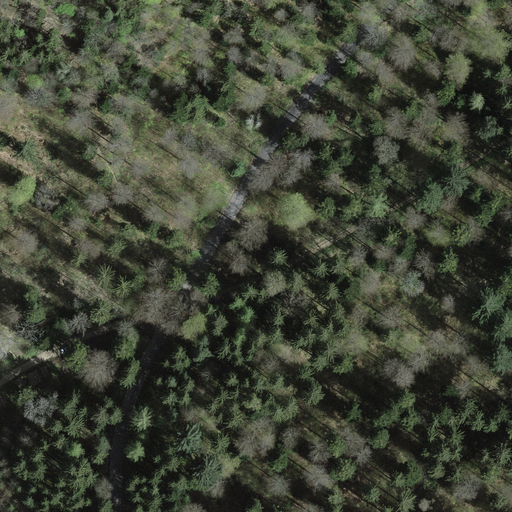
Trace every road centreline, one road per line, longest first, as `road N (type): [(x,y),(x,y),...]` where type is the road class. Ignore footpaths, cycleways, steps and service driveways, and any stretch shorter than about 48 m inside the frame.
road 1 (tertiary): [(117,511),(120,429),(175,305),(270,142),(396,0)]
road 2 (track): [(166,323),(267,277),(511,140)]
road 3 (track): [(0,382),(99,330),(155,315),(166,323)]
